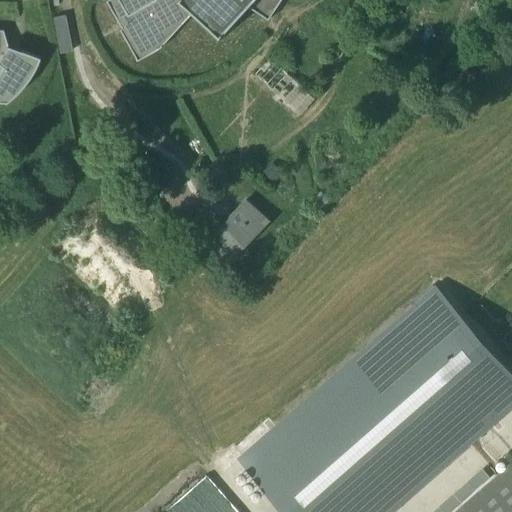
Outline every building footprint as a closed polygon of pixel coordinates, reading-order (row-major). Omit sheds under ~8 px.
[(110,0),(106,3),(122,30),(120,31),(137,62),(160,49),(191,16),(220,43),(250,9),(268,22),(282,0),(110,0)] [(0,103),(3,103),(3,104),(9,99),(16,92),(23,85),(29,77),(33,68),(37,59),(6,48),(2,32),(0,31),(0,103)] [(273,59),(257,76),(301,117),(317,100),(273,59)] [(272,165),(263,173),(272,183),(281,175),(272,165)] [(309,202),(319,212),(330,202),(319,191),(309,202)] [(198,219),(191,225),(230,262),(267,222),(245,202),(220,229),(205,214),(199,220),(198,219)] [(511,375),(435,287),(240,458),(287,511),(383,511),(511,404),(511,375)] [(511,511),(511,463),(456,511),(511,511)] [(217,511),(211,496),(176,509),(177,511),(217,511)]
